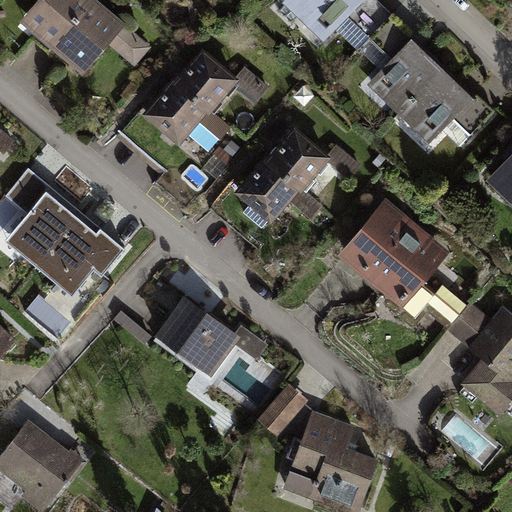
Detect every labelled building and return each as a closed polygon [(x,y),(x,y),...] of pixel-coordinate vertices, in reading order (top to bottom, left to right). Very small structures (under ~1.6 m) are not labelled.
[(35,0),(20,18),(52,45),(89,0),(35,0)] [(128,19),(104,0),(89,0),(52,45),(84,71),(108,41),(136,64),(152,44),(125,22),(128,19)] [(375,0),(286,0),(282,4),(323,44),(348,18),(369,38),(391,15),(375,0)] [(391,15),(369,38),(392,60),(366,86),(399,117),(446,68),(391,15)] [(199,50),(146,114),(181,144),(197,125),(218,143),(229,129),(212,115),(235,87),(255,104),(268,89),(243,69),(234,80),(199,50)] [(446,68),(399,117),(430,147),(454,122),(470,137),(493,113),(446,68)] [(293,128),(240,191),(275,221),(291,203),(312,220),(323,207),(306,192),(329,165),(349,182),(361,167),(337,146),(328,157),(293,128)] [(511,156),(489,180),(511,201),(511,156)] [(31,217),(7,245),(72,299),(94,273),(102,280),(126,251),(31,172),(9,198),(31,217)] [(384,198),(339,252),(414,315),(423,305),(450,328),(471,303),(433,271),(448,253),(384,198)] [(185,296),(156,336),(210,374),(238,334),(185,296)] [(471,303),(450,328),(482,355),(461,379),(501,413),(511,400),(511,313),(503,305),(491,320),(471,303)] [(0,319),(0,350),(16,332),(0,319)] [(286,377),(256,410),(280,431),(310,399),(286,377)] [(359,426),(313,409),(294,464),(320,473),(313,493),(359,510),(379,455),(352,446),(359,426)] [(26,417),(0,451),(0,476),(44,509),(82,458),(26,417)]
